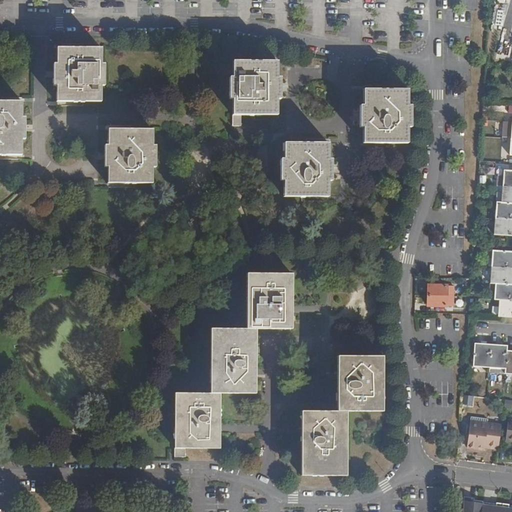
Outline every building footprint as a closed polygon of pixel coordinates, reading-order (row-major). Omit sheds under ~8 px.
[(497,0),(496,23),(508,24),(509,0),(497,0)] [(100,64),(100,47),(56,47),(56,64),(53,64),(53,72),(53,86),(56,86),(56,102),(101,101),(101,85),(104,85),(104,64),(100,64)] [(277,79),(278,62),(234,62),(234,78),(230,79),(229,100),(234,100),(233,126),(240,126),(240,115),(277,115),(277,101),(280,101),(280,86),(280,79),(277,79)] [(408,107),(409,92),(363,91),(363,106),(360,106),(360,118),(359,127),(363,128),(363,144),(407,144),(408,129),(411,129),(412,107),(408,107)] [(23,117),(23,102),(0,101),(0,155),(22,155),(22,139),(26,139),(26,127),(26,118),(23,117)] [(153,146),(152,130),(107,130),(107,146),(106,146),(104,146),(104,153),(104,156),(104,168),(108,168),(109,184),(135,184),(153,184),(153,167),(156,167),(156,146),(153,146)] [(329,143),(283,143),(284,160),(281,160),(280,181),(284,181),(283,197),(328,198),(329,182),(332,181),(332,173),(332,160),(330,160),(329,143)] [(511,172),(504,172),(503,188),(511,188),(511,172)] [(511,188),(503,188),(502,195),(502,204),(511,204),(511,188)] [(511,221),(511,204),(502,204),(496,203),(495,220),(511,221)] [(511,237),(511,221),(495,220),(494,236),(511,237)] [(511,253),(493,252),(492,268),(511,269),(511,253)] [(511,269),(492,268),(490,285),(495,285),(511,286),(511,269)] [(247,329),(256,329),(292,329),(292,307),(292,275),(248,274),(247,329)] [(511,286),(495,285),(494,301),(499,302),(511,302),(511,286)] [(454,297),(454,287),(428,286),(427,295),(454,297)] [(470,298),(471,288),(454,287),(454,297),(470,298)] [(454,297),(427,295),(427,306),(454,307),(454,297)] [(470,308),(470,298),(454,297),(454,307),(470,308)] [(511,302),(499,302),(499,307),(498,315),(498,318),(511,318),(511,302)] [(256,329),(247,329),(211,329),(211,393),(220,393),(256,393),(256,368),(256,329)] [(491,368),(492,345),(477,344),(475,367),(491,368)] [(509,346),(492,345),(491,368),(508,370),(509,351),(509,346)] [(336,412),(347,412),(382,412),(383,357),(337,357),(337,375),(336,412)] [(220,393),(211,393),(176,393),(175,458),(185,458),(185,449),(220,449),(220,427),(220,393)] [(462,395),(462,406),(472,407),(473,397),(462,395)] [(347,412),(336,412),(301,411),(301,429),(301,474),(346,474),(347,412)] [(460,425),(467,426),(484,428),(485,423),(485,419),(468,418),(468,422),(461,420),(460,425)] [(511,421),(506,421),(503,440),(511,441),(511,421)] [(488,448),(496,450),(500,425),(485,423),(484,428),(467,426),(460,425),(459,444),(465,445),(465,448),(482,450),(482,448),(483,445),(488,446),(488,448)] [(511,511),(511,509),(508,509),(509,505),(497,504),(496,507),(490,506),(490,504),(483,503),(483,502),(473,501),(474,498),(464,497),(463,511),(511,511)]
